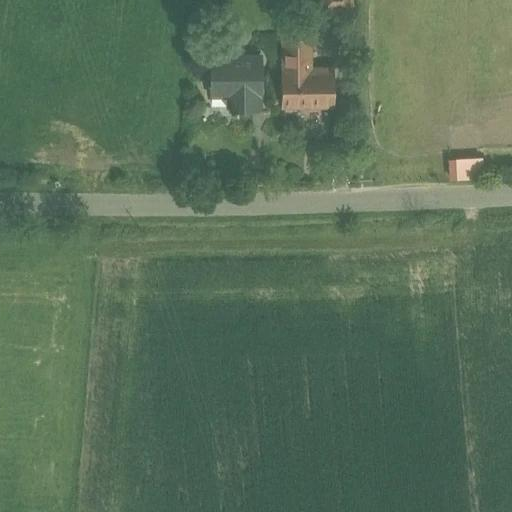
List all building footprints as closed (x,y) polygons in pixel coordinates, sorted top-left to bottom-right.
[(352,0),(319,0),(320,11),(352,11),(352,0)] [(309,37),(281,37),(282,68),(309,68),(309,37)] [(261,56),(210,56),(210,92),(229,92),(232,106),(230,106),(230,111),(237,111),(237,109),(252,109),(252,92),(261,92),(261,56)] [(309,68),(282,68),(282,104),(332,103),(331,68),(309,68)] [(483,176),(483,155),(451,155),(451,177),(483,176)]
